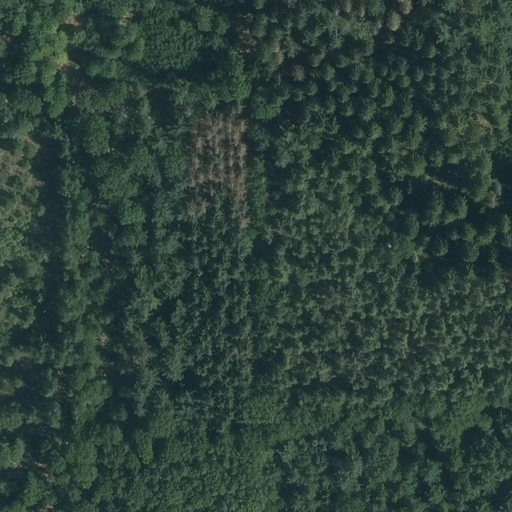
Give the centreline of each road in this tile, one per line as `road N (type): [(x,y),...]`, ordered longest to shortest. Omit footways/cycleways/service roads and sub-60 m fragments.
road 1 (track): [(262,511),(249,0)]
road 2 (track): [(263,412),(511,391)]
